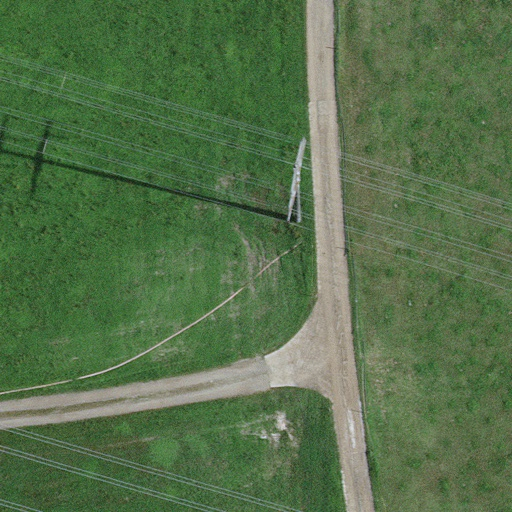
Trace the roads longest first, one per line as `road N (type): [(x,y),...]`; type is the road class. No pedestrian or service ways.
road 1 (track): [(354,511),(331,331),(319,0)]
road 2 (track): [(0,402),(273,369),(331,331)]
